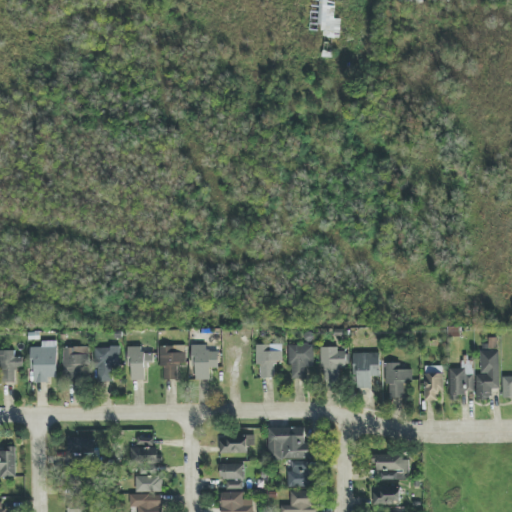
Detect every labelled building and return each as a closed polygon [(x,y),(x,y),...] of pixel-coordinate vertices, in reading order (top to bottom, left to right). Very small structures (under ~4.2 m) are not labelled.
[(58,378),(57,342),(42,342),(42,348),(32,348),(33,384),(49,383),(49,378),(58,378)] [(218,351),(207,351),(207,345),(191,345),(191,368),(196,368),(196,381),(211,380),(210,369),(219,368),(218,351)] [(282,351),(271,351),(271,345),(258,345),(258,379),(274,379),(274,363),(282,363),(282,351)] [(314,345),(288,346),(289,365),(292,365),(292,379),(306,379),(306,367),(314,367),(314,345)] [(161,380),(178,380),(178,364),(185,364),(185,347),(161,346),(161,380)] [(89,347),(63,348),(64,379),(89,379),(89,347)] [(94,348),(94,370),(97,370),(98,382),(113,382),(113,368),(120,368),(120,347),(94,348)] [(145,381),(145,367),(154,367),(153,353),(141,354),(141,347),(129,348),(130,381),(145,381)] [(322,349),(322,380),(338,379),(338,369),(346,368),(346,349),(322,349)] [(0,351),(0,382),(16,383),(16,367),(23,367),(23,358),(15,358),(15,351),(0,351)] [(476,375),(476,399),(492,399),(492,389),(500,389),(499,351),(480,351),(481,375),(476,375)] [(380,377),(379,353),(354,354),(355,389),(372,389),(371,377),(380,377)] [(400,364),(388,363),(386,398),(404,399),(405,380),(412,381),(413,370),(400,370),(400,364)] [(473,391),(472,369),(449,369),(450,398),(465,398),(465,392),(473,391)] [(425,374),(424,402),(439,402),(439,392),(443,392),(444,374),(425,374)] [(503,397),(511,397),(511,378),(503,378),(503,397)] [(311,459),(311,444),(305,444),(305,428),(268,428),(269,460),(311,459)] [(95,437),(68,439),(68,455),(95,454),(95,437)] [(248,453),(248,446),(255,446),(255,437),(219,438),(220,454),(248,453)] [(163,463),(162,454),(155,454),(155,438),(138,439),(138,447),(131,448),(132,465),(163,463)] [(0,477),(16,478),(16,447),(7,447),(7,454),(0,453),(0,477)] [(311,462),(292,462),(292,472),(288,472),(288,488),(312,487),(311,462)] [(245,479),(245,464),(220,465),(220,480),(245,479)] [(162,492),(161,477),(136,478),(136,493),(162,492)] [(227,490),(243,489),(243,481),(227,481),(227,490)] [(400,505),(400,488),(374,488),(375,505),(400,505)] [(290,492),(291,506),(281,506),(281,511),(317,511),(317,491),(290,492)] [(253,511),(253,500),(243,500),(243,493),(221,493),(221,511),(253,511)] [(130,495),(130,508),(138,508),(138,511),(161,511),(161,495),(130,495)] [(68,511),(92,511),(92,503),(69,502),(68,511)]
